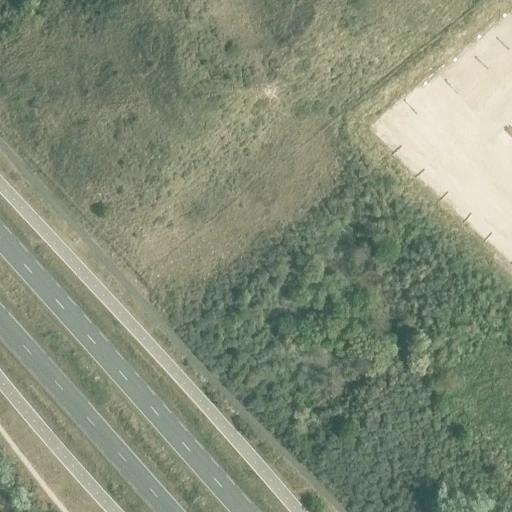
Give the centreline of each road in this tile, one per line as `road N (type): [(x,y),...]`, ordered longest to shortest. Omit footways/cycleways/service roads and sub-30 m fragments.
road 1 (primary): [(239,511),(0,248)]
road 2 (primary): [(0,323),(170,511)]
